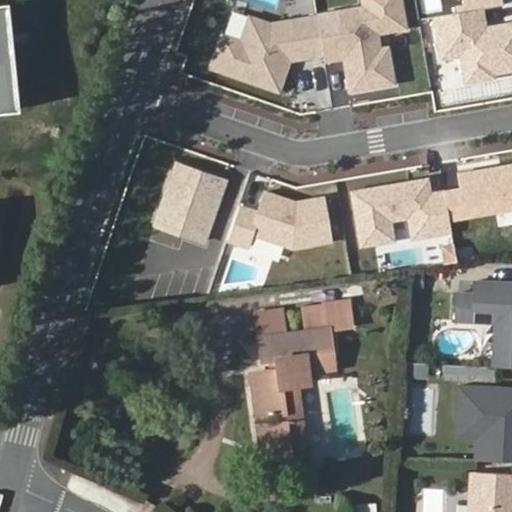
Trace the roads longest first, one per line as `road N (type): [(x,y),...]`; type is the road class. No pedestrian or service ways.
road 1 (residential): [(511,118),(304,154),(131,95)]
road 2 (unclassified): [(16,469),(65,281),(131,95)]
